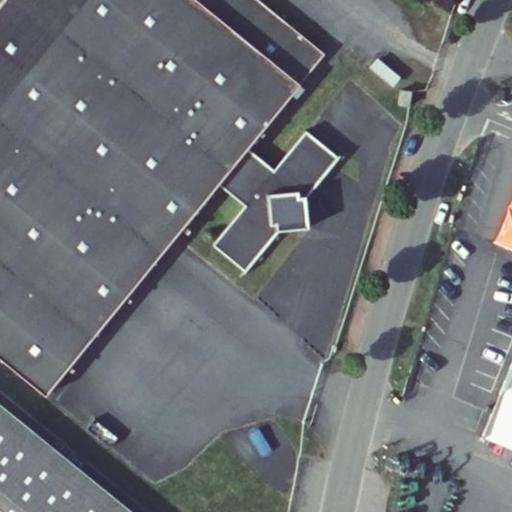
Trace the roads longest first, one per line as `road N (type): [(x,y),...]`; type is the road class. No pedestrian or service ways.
road 1 (unclassified): [(339,511),(414,223),(496,0)]
road 2 (unknown): [(455,102),(331,0)]
